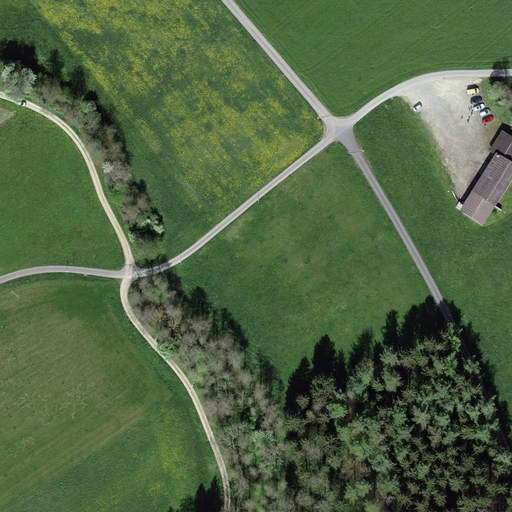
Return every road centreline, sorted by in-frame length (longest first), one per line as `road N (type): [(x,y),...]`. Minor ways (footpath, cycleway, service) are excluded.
road 1 (unclassified): [(511,72),(442,73),(386,95),(156,270),(48,268),(0,280)]
road 2 (track): [(511,441),(476,348),(418,248),(338,130),(226,0)]
road 3 (track): [(226,511),(198,406),(125,305),(127,253),(81,148),(48,115),(0,93)]
road 4 (track): [(156,270),(281,411),(278,511)]
